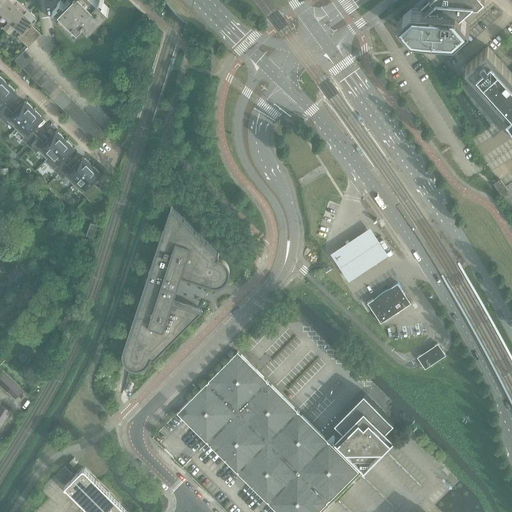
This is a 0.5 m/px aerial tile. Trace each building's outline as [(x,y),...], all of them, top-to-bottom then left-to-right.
[(0,0),(0,10),(4,15),(18,0),(0,0)] [(8,23),(3,29),(6,31),(28,9),(18,0),(4,15),(10,21),(8,23)] [(62,1),(52,11),(54,12),(55,13),(73,32),(83,22),(88,27),(89,28),(107,10),(109,8),(101,0),(66,0),(64,3),(62,1)] [(411,38),(441,39),(454,40),(470,26),(459,14),(470,5),(477,5),(483,0),(430,0),(428,2),(427,2),(426,1),(425,1),(425,2),(424,2),(423,3),(423,4),(423,5),(423,6),(421,8),(412,8),(396,22),(411,38)] [(28,9),(6,31),(9,33),(14,28),(16,26),(22,33),(19,37),(28,47),(40,35),(41,34),(31,25),(33,24),(32,23),(37,18),(29,10),(28,9)] [(511,72),(488,46),(476,56),(465,66),(468,69),(511,117),(511,72)] [(25,50),(15,59),(19,64),(29,54),(25,50)] [(29,54),(19,64),(24,68),(33,59),(29,54)] [(33,59),(24,68),(26,71),(28,73),(38,63),(33,59)] [(38,63),(28,73),(32,77),(42,68),(38,63)] [(42,68),(32,77),(36,82),(46,72),(42,68)] [(46,72),(36,82),(41,86),(50,76),(46,72)] [(50,76),(41,86),(45,90),(55,81),(50,76)] [(55,81),(45,90),(49,95),(59,85),(55,81)] [(7,84),(0,91),(0,117),(9,108),(5,104),(16,92),(7,84)] [(59,85),(49,95),(53,99),(63,90),(59,85)] [(63,90),(53,99),(58,103),(67,94),(63,90)] [(102,93),(94,101),(98,106),(108,96),(104,92),(102,93)] [(67,94),(58,103),(62,108),(72,98),(67,94)] [(108,96),(98,106),(102,110),(112,101),(108,96)] [(72,98),(62,108),(66,112),(76,103),(72,98)] [(9,108),(0,117),(5,122),(7,120),(15,128),(34,109),(25,101),(13,112),(9,108)] [(112,101),(102,110),(107,114),(116,105),(112,101)] [(76,103),(66,112),(70,117),(80,107),(76,103)] [(116,105),(107,114),(111,119),(121,109),(116,105)] [(80,107),(70,117),(75,121),(84,111),(80,107)] [(34,109),(15,128),(24,136),(24,137),(22,139),(27,144),(36,134),(31,130),(43,118),(34,109)] [(121,109),(111,119),(115,123),(123,116),(125,114),(121,109)] [(84,111),(75,121),(79,125),(88,117),(89,116),(88,115),(84,111)] [(88,117),(79,125),(83,130),(88,125),(93,120),(89,116),(88,117)] [(88,125),(83,130),(87,134),(88,134),(97,125),(93,120),(88,125)] [(88,134),(87,134),(88,134),(92,138),(101,129),(97,125),(88,134)] [(101,129),(92,138),(96,143),(106,133),(105,133),(101,129)] [(37,142),(31,148),(36,153),(38,150),(46,158),(44,160),(45,161),(65,140),(56,131),(45,143),(40,138),(37,142)] [(36,134),(27,144),(29,146),(31,148),(37,142),(40,138),(38,136),(36,134)] [(65,140),(45,161),(58,174),(67,164),(63,160),(74,148),(65,140)] [(67,164),(58,174),(63,178),(65,176),(73,184),(92,165),(83,156),(71,168),(67,164)] [(92,165),(73,184),(82,193),(101,174),(92,165)] [(494,184),(502,195),(508,191),(500,180),(497,182),(494,184)] [(87,197),(91,201),(97,196),(102,190),(97,186),(87,197)] [(127,363),(131,366),(132,366),(133,367),(133,366),(136,367),(140,367),(143,366),(146,364),(149,361),(150,358),(151,356),(154,357),(202,309),(173,300),(181,275),(184,275),(211,284),(215,285),(218,284),(221,283),(224,281),(227,279),(228,275),(229,272),(229,268),(227,265),(225,262),(223,260),(220,258),(218,258),(219,254),(171,206),(125,347),(124,350),(124,353),(124,355),(124,357),(125,359),(125,360),(126,362),(127,363)] [(8,219),(0,220),(0,228),(9,227),(8,219)] [(88,231),(86,235),(88,236),(90,237),(93,237),(95,231),(97,225),(94,223),(90,222),(89,226),(88,231)] [(388,254),(370,227),(361,233),(330,253),(348,280),(380,259),(388,254)] [(82,238),(80,247),(88,249),(88,248),(90,239),(88,239),(82,238)] [(391,287),(374,299),(373,298),(367,303),(368,304),(369,304),(381,323),(411,303),(402,289),(398,282),(391,287)] [(24,285),(21,290),(30,297),(33,292),(24,285)] [(21,290),(13,301),(22,307),(30,297),(21,290)] [(441,348),(439,345),(438,343),(418,357),(421,361),(422,364),(425,368),(445,354),(441,348)] [(332,445),(325,438),(238,351),(177,412),(208,443),(277,511),(317,511),(359,471),(355,468),(332,445)] [(6,374),(0,380),(0,384),(2,387),(11,378),(6,374)] [(11,378),(2,387),(7,391),(15,382),(11,378)] [(15,382),(7,391),(11,395),(19,386),(15,382)] [(19,386),(11,395),(15,399),(23,391),(23,390),(19,386)] [(386,428),(388,426),(394,420),(364,390),(335,420),(342,428),(335,435),(338,439),(332,445),(355,468),(361,462),(365,465),(394,435),(386,428)] [(5,408),(0,416),(0,418),(4,421),(10,411),(5,408)] [(74,458),(69,462),(73,466),(78,461),(74,458)] [(56,475),(55,476),(63,484),(73,474),(69,471),(65,466),(56,475)] [(66,487),(76,497),(91,511),(128,511),(85,468),(84,468),(83,468),(82,468),(64,486),(66,487)]
